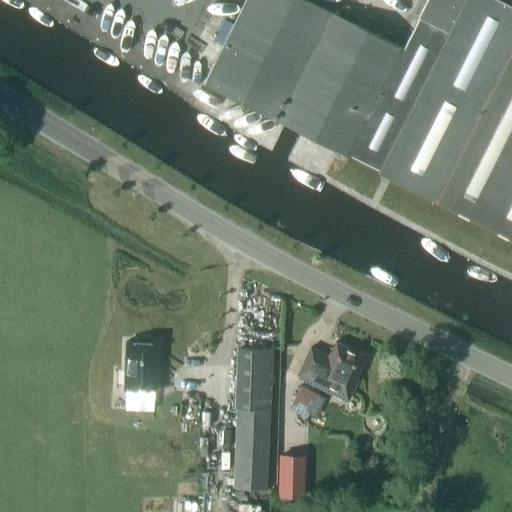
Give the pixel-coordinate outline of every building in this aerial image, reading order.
[(283,123),(301,132),(349,157),(350,154),(378,168),(377,171),(511,238),(511,4),(504,0),(425,0),(417,16),(419,16),(403,47),(309,0),(244,0),(203,83),(283,123)] [(125,390),(157,391),(158,343),(152,343),(149,339),(136,339),(133,342),(126,342),(125,390)] [(311,346),(297,375),(342,398),(350,395),(358,378),(356,377),(366,356),(336,341),(329,355),(323,352),(311,346)] [(235,424),(232,487),(266,489),(273,348),(254,347),(237,347),(233,424),(235,424)] [(295,402),(321,416),(331,396),(305,382),(295,402)] [(303,499),(304,487),(287,486),(286,497),(303,499)]
